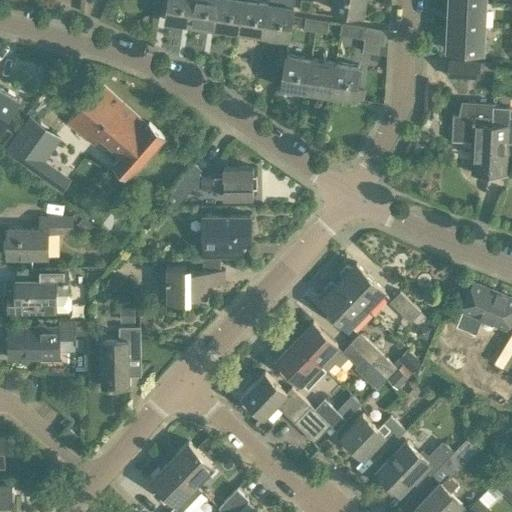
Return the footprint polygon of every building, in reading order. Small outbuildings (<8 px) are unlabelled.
[(192,23),(195,0),(170,0),(167,20),(192,23)] [(195,0),(192,23),(216,27),(220,0),(195,0)] [(220,0),(216,27),(240,30),(244,0),(220,0)] [(264,0),(244,0),(240,30),(265,34),(269,1),(264,0)] [(301,0),(300,9),(312,11),(314,0),(301,0)] [(366,0),(334,0),(334,8),(365,12),(366,0)] [(486,26),(487,2),(453,0),(450,0),(449,24),(486,26)] [(269,1),(265,34),(290,37),(294,4),(269,1)] [(317,30),(318,18),(307,16),(305,28),(317,30)] [(318,18),(317,30),(328,32),(330,20),(318,18)] [(356,36),(364,37),(365,26),(342,22),(340,34),(356,36)] [(447,58),(484,61),(486,26),(449,24),(447,58)] [(363,41),(362,51),(381,53),(382,43),(363,41)] [(308,90),(313,57),(287,53),(282,86),(308,90)] [(313,57),(308,90),(332,93),(337,61),(313,57)] [(483,77),(484,61),(447,58),(447,76),(483,77)] [(337,61),(332,93),(357,97),(359,88),(362,65),(337,61)] [(129,177),(165,134),(149,120),(147,123),(100,83),(68,121),(95,143),(101,135),(121,152),(115,159),(116,160),(113,163),(129,177)] [(0,131),(0,132),(20,97),(0,85),(0,131)] [(490,173),(493,101),(463,100),(460,113),(454,112),(452,139),(474,140),(472,172),(490,173)] [(493,101),(490,173),(507,174),(509,141),(511,141),(511,114),(511,105),(494,105),(494,101),(493,101)] [(62,136),(31,115),(6,150),(36,171),(62,136)] [(417,142),(412,150),(421,155),(426,147),(417,142)] [(195,184),(202,185),(202,189),(224,188),(224,197),(254,196),(254,187),(257,187),(257,176),(253,176),(253,166),(223,167),(223,175),(203,176),(200,171),(203,168),(196,162),(159,203),(161,204),(178,204),(195,184)] [(106,233),(77,210),(73,216),(79,221),(78,223),(89,231),(90,230),(95,234),(97,231),(104,236),(106,233)] [(204,215),(204,257),(222,257),(230,257),(229,243),(251,243),(251,215),(204,215)] [(73,232),(73,216),(40,216),(40,228),(9,228),(9,255),(49,256),(49,232),(73,232)] [(222,257),(204,257),(204,269),(187,269),(187,265),(167,265),(167,269),(161,269),(161,297),(167,297),(167,301),(187,301),(187,296),(208,296),(208,282),(226,282),(226,269),(222,269),(222,257)] [(343,276),(340,280),(368,307),(385,289),(357,262),(352,267),(348,265),(341,272),(343,276)] [(57,312),(57,310),(69,311),(73,307),(73,296),(69,292),(69,267),(41,267),(41,280),(16,280),(16,291),(9,291),(9,312),(57,312)] [(350,326),(368,307),(340,280),(336,284),(331,282),(325,289),(327,293),(322,299),(350,326)] [(465,307),(463,306),(458,317),(477,326),(482,314),(483,315),(481,320),(489,324),(491,318),(508,325),(511,314),(511,296),(475,282),(465,307)] [(411,321),(421,310),(401,291),(391,302),(411,321)] [(121,306),(121,320),(134,320),(134,306),(121,306)] [(426,315),(421,310),(414,318),(419,323),(426,315)] [(67,328),(71,328),(77,328),(77,333),(90,333),(90,319),(67,319),(67,326),(67,328)] [(314,319),(297,337),(328,367),(329,368),(336,361),(340,364),(349,354),(344,349),(337,343),(339,342),(314,319)] [(130,350),(141,350),(141,326),(120,327),(120,340),(103,341),(104,386),(131,386),(130,350)] [(9,327),(9,358),(60,358),(60,338),(60,327),(9,327)] [(363,330),(352,341),(366,354),(388,376),(398,365),(395,361),(383,350),(363,330)] [(297,337),(279,356),(310,386),(328,367),(297,337)] [(423,361),(412,350),(402,361),(403,362),(413,371),(417,375),(423,361)] [(388,376),(366,354),(358,363),(357,363),(357,364),(378,385),(388,376)] [(398,387),(409,375),(399,366),(388,378),(398,387)] [(278,401),(296,419),(317,439),(333,422),(316,406),(291,382),(286,388),(266,369),(244,392),(266,414),(278,401)] [(338,427),(348,416),(326,395),(316,406),(338,427)] [(392,443),(407,427),(392,412),(379,426),(364,412),(343,434),(365,455),(384,435),(392,443)] [(78,435),(69,427),(62,435),(71,443),(78,435)] [(457,469),(481,444),(485,440),(475,430),(447,459),(457,469)] [(171,458),(196,483),(215,464),(214,463),(218,459),(195,436),(190,440),(189,439),(171,458)] [(420,486),(455,450),(446,441),(429,458),(407,437),(378,467),(401,489),(412,478),(420,486)] [(511,441),(505,442),(501,446),(501,453),(506,457),(511,456),(511,441)] [(164,507),(169,511),(188,511),(178,501),(196,483),(171,458),(153,476),(173,497),(164,507)] [(511,468),(510,467),(507,469),(506,468),(493,482),(511,500),(511,468)] [(452,489),(459,482),(449,472),(442,479),(443,480),(418,506),(423,511),(453,511),(464,500),(452,489)] [(0,511),(11,511),(11,483),(0,483),(0,511)] [(226,511),(235,511),(250,497),(238,486),(220,505),(226,511)] [(484,511),(490,506),(480,496),(467,509),(470,511),(484,511)] [(250,497),(235,511),(265,511),(258,505),(257,506),(249,498),(250,497)]
